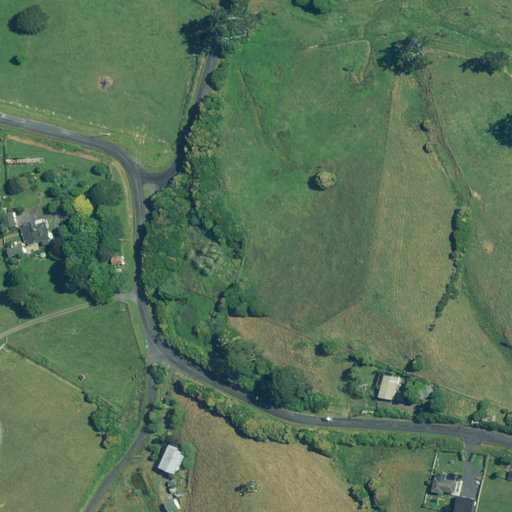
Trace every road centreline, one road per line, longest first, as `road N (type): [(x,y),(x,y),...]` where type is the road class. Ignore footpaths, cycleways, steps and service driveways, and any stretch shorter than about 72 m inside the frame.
road 1 (unclassified): [(511,441),(297,418),(200,374),(152,329),(142,296),(141,234)]
road 2 (unknown): [(84,511),(146,410),(152,329)]
road 3 (unclassified): [(170,178),(227,0)]
road 4 (unclassified): [(134,172),(117,149),(0,117)]
